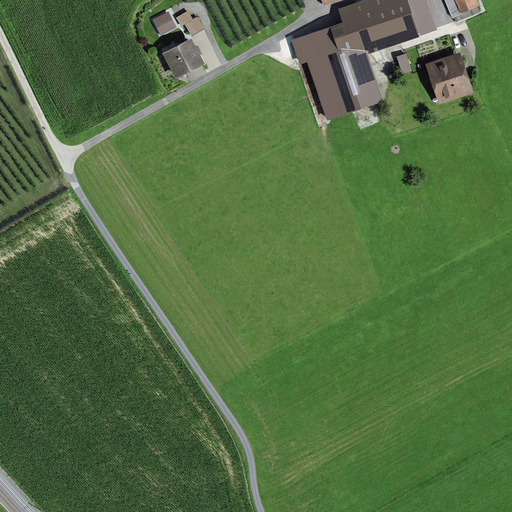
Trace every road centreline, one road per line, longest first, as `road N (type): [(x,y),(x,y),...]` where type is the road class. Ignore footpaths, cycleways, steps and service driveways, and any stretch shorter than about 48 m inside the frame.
road 1 (track): [(0,31),(82,196),(245,441),(262,511)]
road 2 (track): [(63,161),(352,0)]
